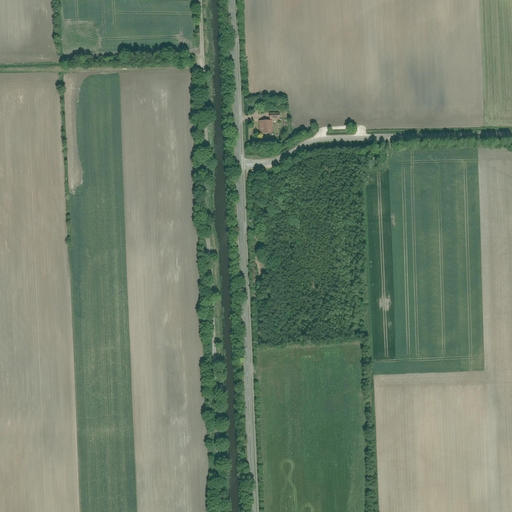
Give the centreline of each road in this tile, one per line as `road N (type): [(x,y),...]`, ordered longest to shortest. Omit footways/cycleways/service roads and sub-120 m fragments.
road 1 (unclassified): [(198,0),(220,511)]
road 2 (tertiary): [(253,511),(237,166)]
road 3 (residential): [(511,134),(322,139),(237,166)]
road 4 (tertiary): [(237,166),(231,0)]
